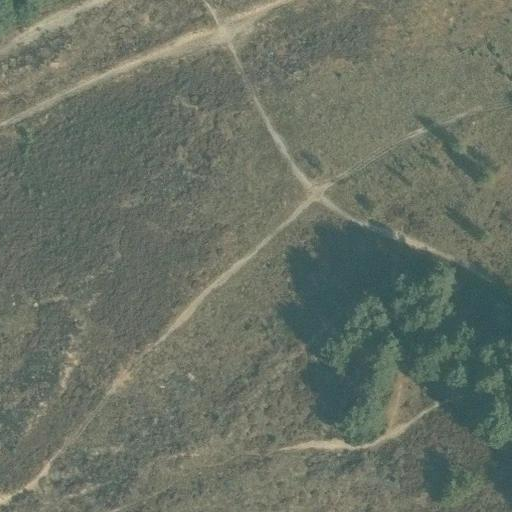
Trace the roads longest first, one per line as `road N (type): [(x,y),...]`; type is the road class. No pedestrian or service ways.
road 1 (track): [(0,140),(296,0)]
road 2 (track): [(511,293),(457,256),(314,203)]
road 3 (track): [(234,29),(314,203)]
